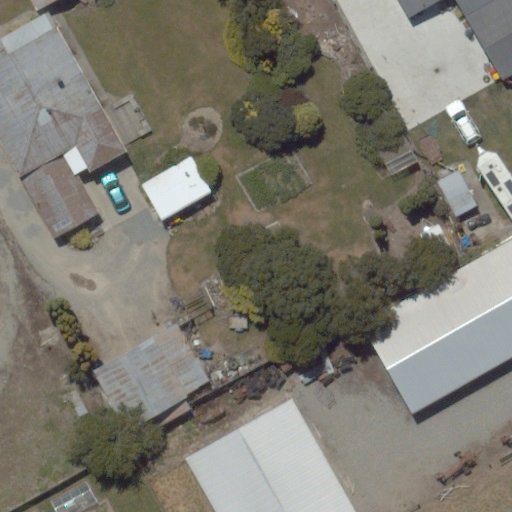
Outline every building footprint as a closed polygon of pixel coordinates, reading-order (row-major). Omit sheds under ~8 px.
[(498,83),(511,75),(511,0),(392,0),(411,33),(457,8),(498,83)] [(82,194),(125,172),(53,30),(0,57),(0,159),(47,251),(98,225),(82,194)] [(195,160),(139,187),(160,231),(216,203),(195,160)] [(511,328),(511,211),(324,320),(375,408),(511,328)] [(197,398),(269,364),(242,306),(96,373),(124,433),(141,425),(148,440),(204,414),(197,398)] [(326,511),(260,399),(154,461),(183,511),(326,511)]
